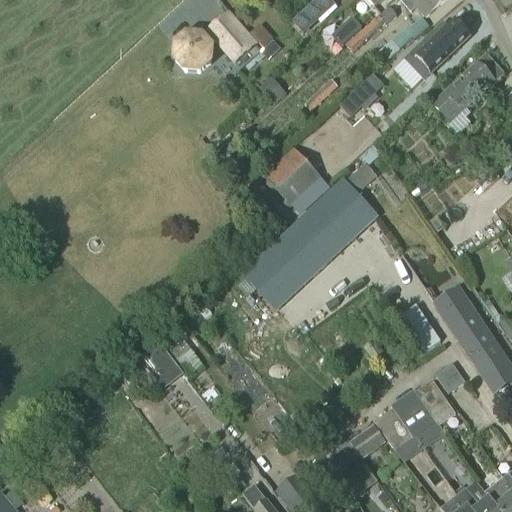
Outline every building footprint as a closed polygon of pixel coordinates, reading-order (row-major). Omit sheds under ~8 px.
[(327,0),(319,0),(292,26),(304,38),(335,9),(327,0)] [(365,0),(374,10),(385,0),(365,0)] [(425,21),(448,1),(449,0),(399,0),(398,1),(410,15),(416,10),(425,21)] [(390,12),(347,50),(353,56),(364,46),(363,46),(384,26),(386,29),(396,19),(390,12)] [(255,48),(229,18),(208,36),(210,38),(205,43),(202,40),(187,39),(176,49),(175,64),(185,75),(199,76),(211,67),(212,51),(211,50),(216,45),(235,66),(255,48)] [(352,21),(331,40),(341,51),(362,32),(352,21)] [(378,56),(386,65),(413,42),(414,43),(429,30),(422,21),(407,34),(406,32),(388,48),(388,47),(378,56)] [(443,26),(404,63),(424,83),(468,40),(455,26),(449,32),(443,26)] [(261,32),(253,40),(263,51),(272,43),(261,32)] [(263,51),(261,54),(268,61),(278,50),(272,43),(263,51)] [(478,101),(504,78),(486,58),(460,82),(478,101)] [(373,78),(339,110),(351,122),(384,89),(373,78)] [(478,101),(460,82),(432,108),(449,128),(478,101)] [(271,83),(259,93),(272,108),(284,98),(271,83)] [(335,98),(339,94),(337,91),(331,83),(305,107),(311,114),(332,95),(335,98)] [(495,163),(511,148),(494,129),(478,144),(495,163)] [(291,210),(321,183),(294,152),(263,180),(291,210)] [(349,182),(348,182),(349,183),(358,194),(376,179),(365,167),(349,182)] [(334,192),(243,276),(278,313),(369,228),(378,220),(343,183),(334,192)] [(257,183),(246,193),(281,232),(292,223),(257,183)] [(421,183),(408,193),(413,200),(426,190),(421,183)] [(494,345),(459,292),(434,308),(468,361),(467,362),(493,399),(511,386),(511,370),(495,344),(494,345)] [(205,310),(199,314),(205,322),(211,318),(205,310)] [(378,372),(389,364),(374,343),(363,351),(378,372)] [(161,347),(139,364),(161,393),(183,376),(161,347)] [(188,379),(203,368),(191,352),(176,363),(188,379)] [(448,397),(464,385),(452,367),(435,379),(448,397)] [(133,392),(146,382),(135,368),(122,378),(133,392)] [(438,430),(455,418),(432,384),(411,399),(434,429),(437,427),(438,430)] [(414,443),(434,429),(411,399),(392,412),(393,413),(391,414),(414,443)] [(395,456),(414,443),(391,414),(374,426),(395,456)] [(386,446),(373,429),(349,445),(348,444),(348,445),(360,462),(360,461),(362,463),(386,446)] [(338,477),(360,462),(348,445),(326,460),(338,477)] [(64,446),(49,457),(60,471),(74,460),(64,446)] [(60,471),(49,457),(31,471),(41,485),(60,471)] [(323,464),(309,473),(321,491),(335,481),(323,464)] [(383,485),(390,480),(383,471),(376,477),(383,485)] [(511,482),(508,477),(497,486),(502,493),(504,490),(511,499),(511,482)] [(300,511),(315,500),(299,478),(275,496),(287,511),(300,511)] [(40,484),(26,495),(34,506),(37,510),(37,509),(37,510),(43,511),(49,507),(50,500),(49,500),(51,498),(48,495),(40,484)] [(502,493),(497,486),(485,496),(495,510),(496,511),(511,511),(511,499),(504,490),(502,493)] [(496,511),(495,510),(485,496),(479,488),(469,496),(466,493),(455,502),(461,509),(472,500),(481,511),(479,511),(496,511)] [(255,489),(242,498),(252,511),(274,511),(267,503),(266,503),(255,489)] [(13,511),(1,497),(0,498),(0,511),(13,511)] [(479,511),(481,511),(472,500),(461,509),(455,502),(450,506),(454,511),(479,511)]
